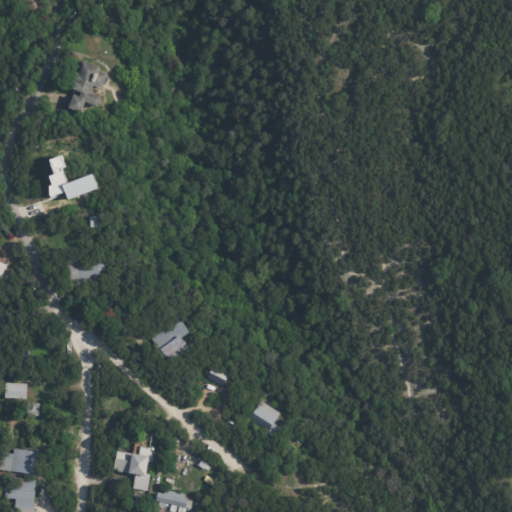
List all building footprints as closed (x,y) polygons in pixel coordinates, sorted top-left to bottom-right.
[(37,0),(42,10),(23,18),(15,1),(17,0),(37,0)] [(30,43),(25,46),(21,39),(26,36),(30,43)] [(68,106),(72,95),(78,97),(79,94),(70,90),(74,81),(73,81),(75,75),(76,76),(81,62),(98,68),(97,71),(107,75),(102,89),(92,86),(89,95),(101,98),(97,108),(96,107),(95,108),(88,105),(88,104),(85,103),(81,114),(67,109),(68,106)] [(66,192),(65,190),(59,194),(54,187),(57,184),(58,184),(71,173),(73,177),(81,170),(85,174),(77,181),(78,182),(66,192)] [(105,280),(77,282),(75,259),(104,257),(106,280),(105,280)] [(3,310),(7,312),(7,313),(11,315),(7,324),(3,322),(0,328),(0,310),(1,311),(2,310),(3,310)] [(156,338),(190,317),(199,332),(191,337),(197,348),(171,364),(156,338)] [(233,374),(229,385),(212,378),(217,367),(233,374)] [(26,384),(4,383),(4,398),(26,399),(26,384)] [(250,423),(247,421),(248,420),(242,416),(247,408),(253,411),(258,403),(278,416),(272,426),(278,430),(274,438),(250,423)] [(43,405),(42,417),(29,416),(30,404),(43,405)] [(148,446),(154,448),(153,452),(157,452),(155,461),(154,461),(148,492),(135,489),(138,475),(133,474),(132,475),(116,472),(120,451),(136,454),(136,456),(138,456),(138,453),(144,454),(145,446),(148,446)] [(20,449),(45,453),(42,475),(1,469),(4,452),(17,454),(18,449),(20,449)] [(40,482),(39,509),(40,509),(40,511),(20,511),(21,500),(12,499),(14,478),(41,480),(40,482)] [(162,493),(168,494),(169,490),(189,494),(188,499),(192,500),(190,510),(175,506),(174,510),(171,509),(172,505),(169,505),(168,510),(159,508),(162,493)] [(141,499),(141,496),(147,498),(147,499),(150,500),(148,509),(139,507),(141,499)]
